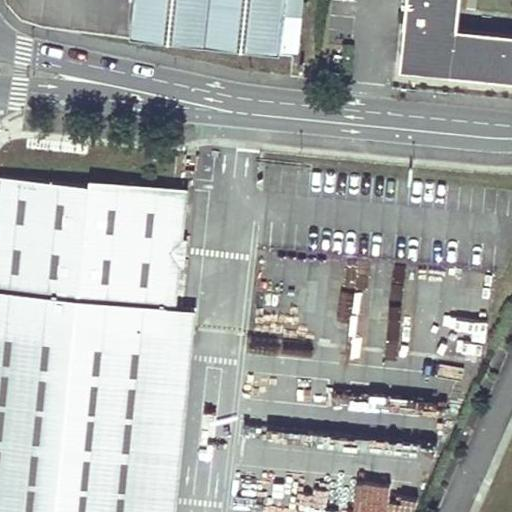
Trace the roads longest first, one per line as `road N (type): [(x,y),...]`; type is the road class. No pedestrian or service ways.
road 1 (residential): [(511,133),(241,111)]
road 2 (residential): [(241,111),(0,37)]
road 3 (residential): [(0,89),(241,111)]
